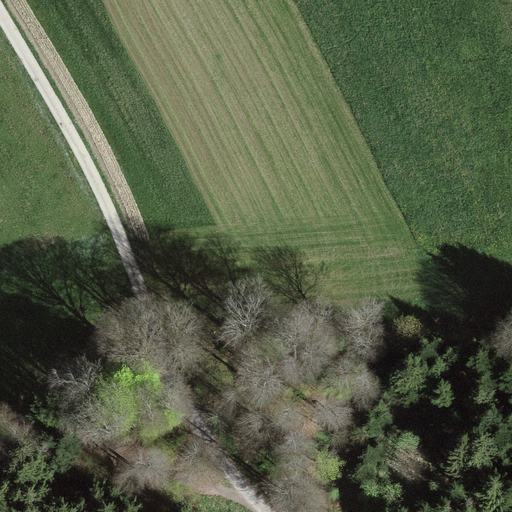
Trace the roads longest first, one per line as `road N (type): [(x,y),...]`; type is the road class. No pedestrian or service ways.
road 1 (track): [(0,7),(84,156),(247,496)]
road 2 (track): [(0,412),(247,496)]
